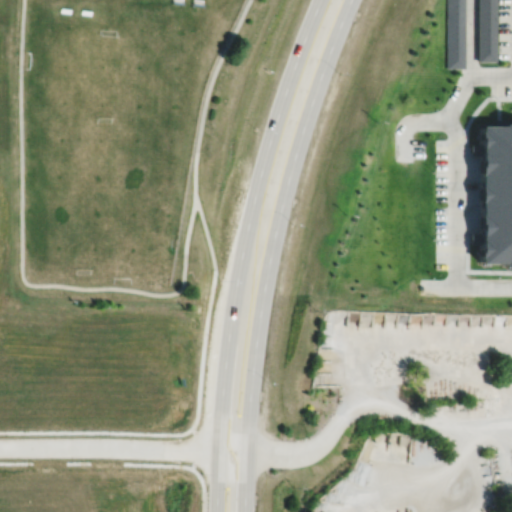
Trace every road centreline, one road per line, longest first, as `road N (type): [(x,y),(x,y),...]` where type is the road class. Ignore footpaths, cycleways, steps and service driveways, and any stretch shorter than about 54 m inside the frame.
road 1 (trunk): [(243,511),(252,362),(281,202)]
road 2 (trunk): [(254,196),(218,450)]
road 3 (residential): [(218,450),(0,445)]
road 4 (trunk): [(281,202),(349,0)]
road 5 (trunk): [(319,0),(254,196)]
